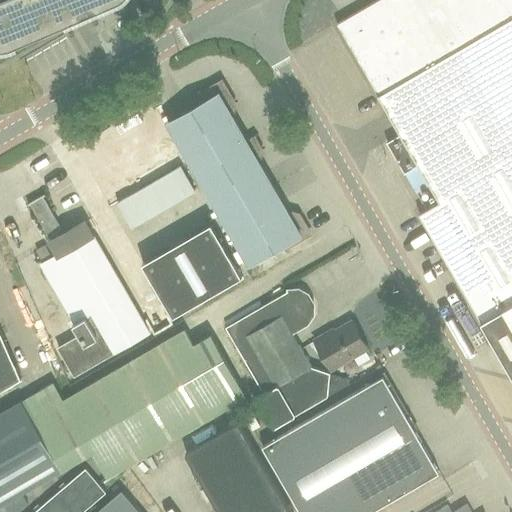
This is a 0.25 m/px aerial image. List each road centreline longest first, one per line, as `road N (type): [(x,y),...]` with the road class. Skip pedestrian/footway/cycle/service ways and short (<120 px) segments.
road 1 (unclassified): [(241,0),(511,461)]
road 2 (unclassified): [(0,138),(237,0)]
